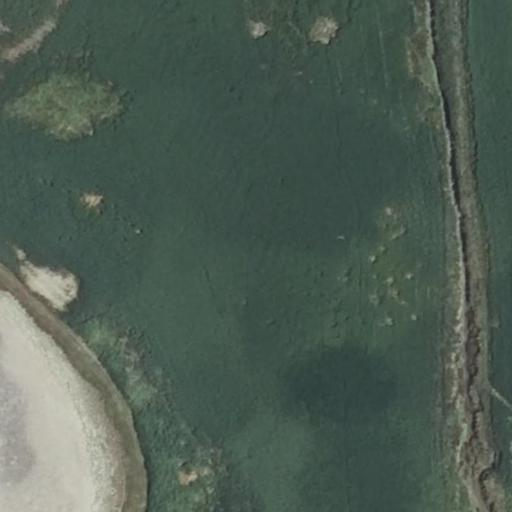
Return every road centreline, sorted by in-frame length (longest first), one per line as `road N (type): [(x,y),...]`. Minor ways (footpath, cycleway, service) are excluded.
road 1 (track): [(497,511),(485,440),(457,0)]
road 2 (track): [(121,408),(78,352),(0,280)]
